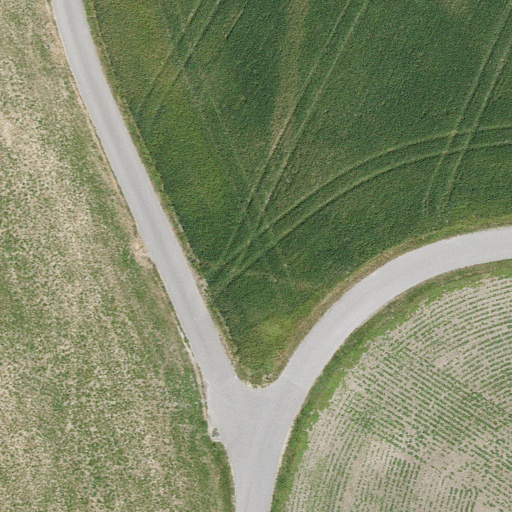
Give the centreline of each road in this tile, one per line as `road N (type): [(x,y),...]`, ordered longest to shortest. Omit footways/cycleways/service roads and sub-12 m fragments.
road 1 (track): [(78,0),(99,80),(267,466)]
road 2 (track): [(511,241),(419,268),(333,339),(267,466),(260,511)]
